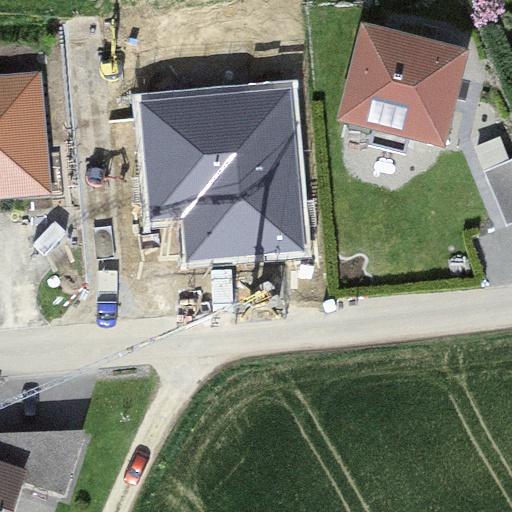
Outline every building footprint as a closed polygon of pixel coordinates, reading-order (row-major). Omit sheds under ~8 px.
[(469,49),(362,22),(338,119),(444,146),(469,49)] [(0,74),(0,197),(53,192),(41,71),(0,74)] [(292,86),(138,100),(149,221),(185,217),(189,260),(306,249),(292,86)] [(508,225),(511,222),(511,160),(485,173),(508,225)] [(87,430),(0,431),(0,460),(28,469),(23,485),(63,498),(87,430)] [(28,469),(0,460),(0,511),(14,511),(23,485),(28,469)]
